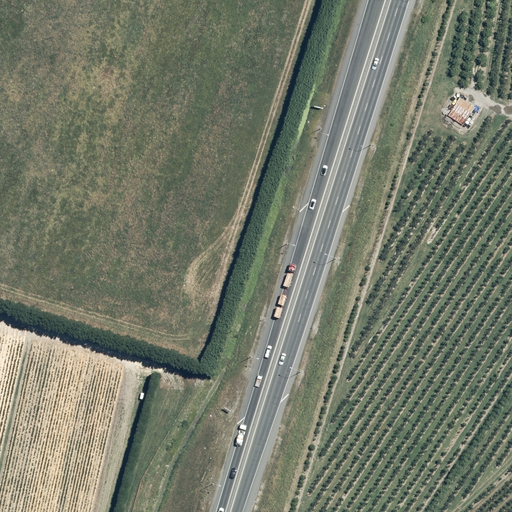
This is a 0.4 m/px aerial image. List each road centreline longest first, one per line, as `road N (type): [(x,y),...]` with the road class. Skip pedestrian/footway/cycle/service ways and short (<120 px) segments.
road 1 (trunk): [(399,0),(238,511)]
road 2 (trunk): [(222,511),(375,0)]
